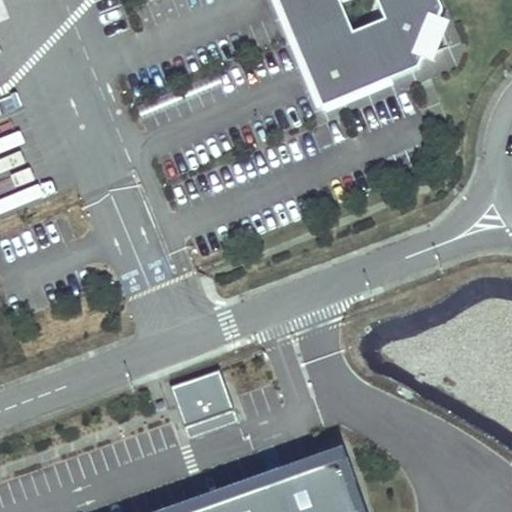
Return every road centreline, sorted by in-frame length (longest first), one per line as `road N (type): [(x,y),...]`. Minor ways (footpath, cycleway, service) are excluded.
road 1 (unknown): [(125,223),(410,122)]
road 2 (unknown): [(94,137),(273,76)]
road 3 (unknown): [(67,60),(226,0)]
road 4 (unknown): [(172,345),(125,223)]
road 5 (unknown): [(125,223),(7,272)]
